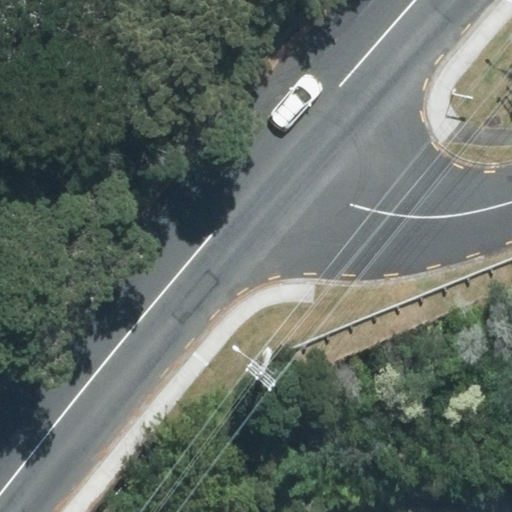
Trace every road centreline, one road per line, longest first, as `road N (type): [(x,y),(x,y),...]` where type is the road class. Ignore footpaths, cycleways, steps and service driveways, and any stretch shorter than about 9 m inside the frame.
road 1 (secondary): [(274,164),(0,502)]
road 2 (residential): [(274,164),(335,201),(371,208),(449,207),(511,195)]
road 3 (secondary): [(417,0),(274,164)]
